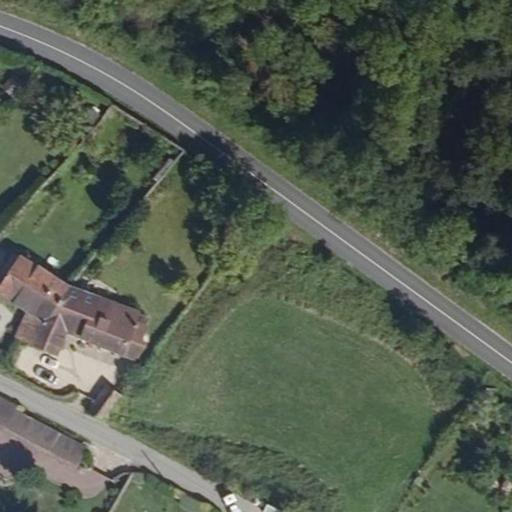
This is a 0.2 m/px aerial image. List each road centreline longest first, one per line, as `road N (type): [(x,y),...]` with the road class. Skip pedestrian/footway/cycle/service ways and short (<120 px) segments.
road 1 (tertiary): [(511,362),(132,88),(0,27)]
road 2 (residential): [(250,511),(0,382)]
